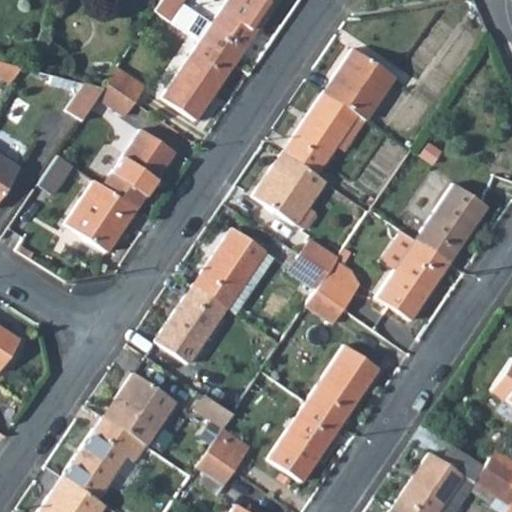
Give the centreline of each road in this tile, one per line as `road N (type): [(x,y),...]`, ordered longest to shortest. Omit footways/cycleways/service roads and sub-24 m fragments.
road 1 (residential): [(325,0),(96,338)]
road 2 (residential): [(333,511),(511,245)]
road 3 (residential): [(96,338),(0,488)]
